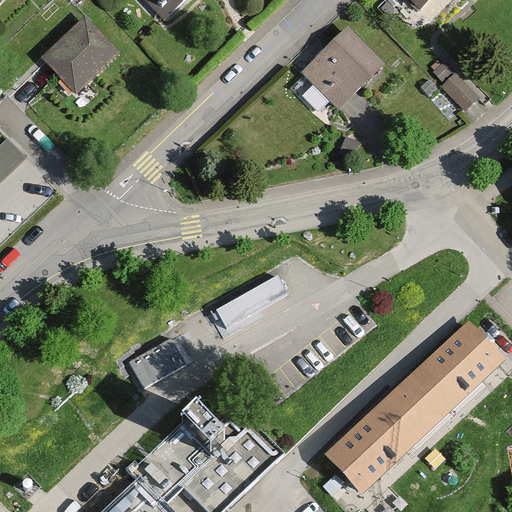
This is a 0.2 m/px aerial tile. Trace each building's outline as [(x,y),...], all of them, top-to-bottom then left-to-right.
[(189,0),(143,0),(166,23),(189,0)] [(406,0),(425,16),(439,0),(406,0)] [(85,22),(43,63),(78,100),(120,59),(85,22)] [(386,72),(351,33),(303,77),(338,115),(386,72)] [(477,99),(453,75),(440,88),(464,112),(477,99)] [(6,142),(0,147),(0,184),(25,162),(6,142)] [(470,324),(330,459),(370,502),(508,362),(470,324)] [(142,486),(113,511),(223,511),(280,461),(222,397),(133,477),(142,486)]
